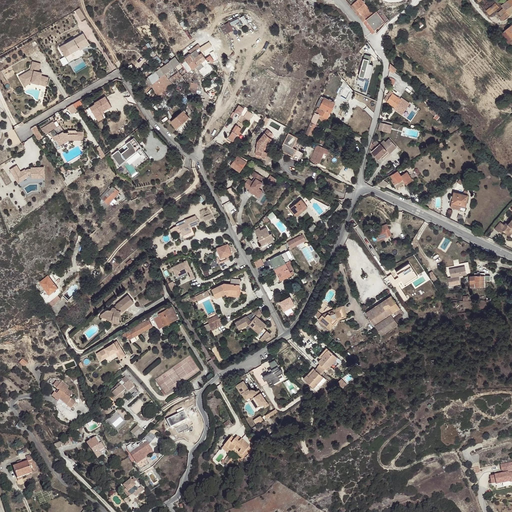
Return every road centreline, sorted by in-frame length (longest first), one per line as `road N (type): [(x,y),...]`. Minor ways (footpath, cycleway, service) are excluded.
road 1 (residential): [(285,333),(198,159),(150,119),(121,71)]
road 2 (residential): [(154,511),(178,495),(206,430),(199,394),(285,333)]
road 3 (residential): [(511,257),(359,185)]
road 4 (residential): [(285,333),(321,277),(359,185)]
road 5 (residential): [(375,43),(385,66),(359,185)]
road 6 (unknown): [(219,374),(171,297),(131,309)]
